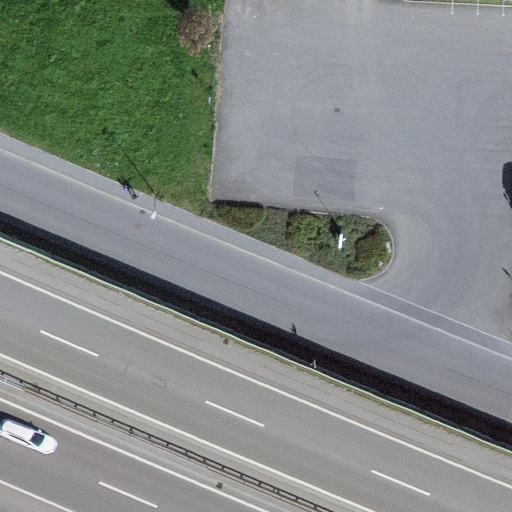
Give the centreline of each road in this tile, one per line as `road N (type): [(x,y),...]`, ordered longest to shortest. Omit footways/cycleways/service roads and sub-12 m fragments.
road 1 (residential): [(511,390),(0,184)]
road 2 (motorway): [(477,511),(0,311)]
road 3 (motorway): [(0,441),(164,511)]
